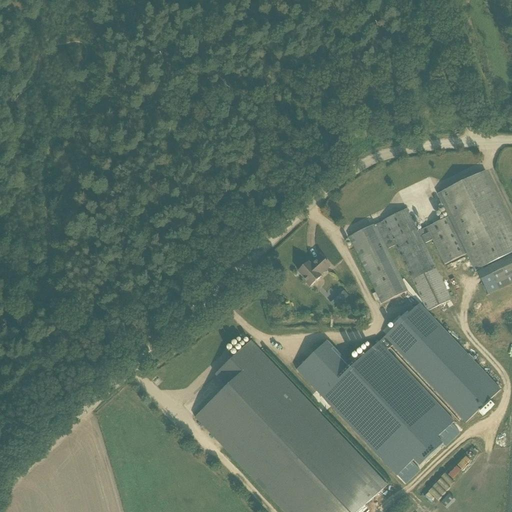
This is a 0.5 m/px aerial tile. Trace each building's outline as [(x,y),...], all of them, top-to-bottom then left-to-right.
[(475,272),(511,253),(511,226),(485,172),(438,194),(438,195),(449,217),(418,232),(408,213),(409,212),(408,209),(407,210),(390,218),(384,221),(384,222),(396,246),(428,312),(451,301),(424,245),(425,244),(433,241),(445,265),(467,254),(475,272)] [(388,250),(394,247),(396,246),(384,222),(375,226),(375,225),(349,237),(354,246),(376,293),(380,300),(382,305),(408,292),(388,250)] [(330,267),(321,257),(311,265),(309,263),(299,272),(304,279),(303,280),(310,287),(321,277),(320,276),(330,267)] [(511,284),(511,258),(477,275),(488,297),(511,284)] [(344,292),(339,296),(344,301),(349,297),(344,292)] [(420,306),(384,340),(391,347),(463,424),(471,417),(473,420),(476,416),(480,420),(492,408),(489,404),(494,399),(492,397),(499,390),(420,306)] [(387,486),(251,342),(215,375),(227,388),(195,418),(283,511),(369,511),(365,507),(387,486)] [(455,422),(380,343),(353,369),(328,342),(298,371),(397,476),(414,460),(422,469),(446,447),(438,438),(455,422)]
